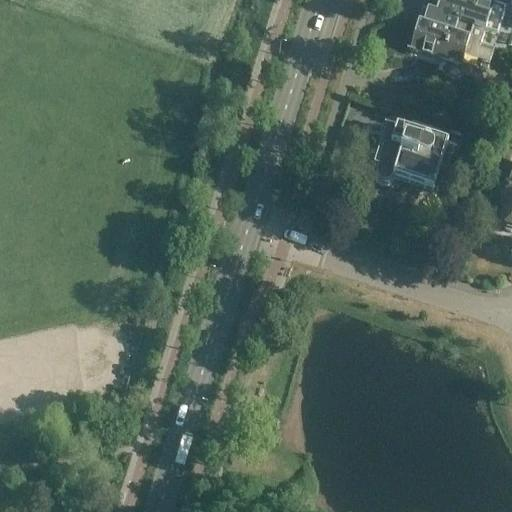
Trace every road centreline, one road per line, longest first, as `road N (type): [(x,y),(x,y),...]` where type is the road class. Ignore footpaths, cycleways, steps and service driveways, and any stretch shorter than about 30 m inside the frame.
road 1 (primary): [(156,511),(248,227)]
road 2 (residential): [(511,309),(248,227)]
road 3 (primary): [(248,227),(319,0)]
